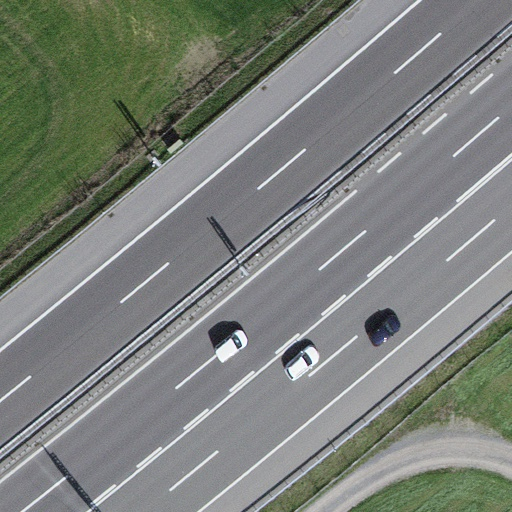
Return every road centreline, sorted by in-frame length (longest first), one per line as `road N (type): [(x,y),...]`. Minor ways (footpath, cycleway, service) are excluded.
road 1 (motorway): [(23,511),(511,110)]
road 2 (motorway): [(476,0),(0,397)]
road 3 (motorway): [(63,511),(511,169)]
road 4 (track): [(319,511),(375,476),(470,451),(511,459)]
